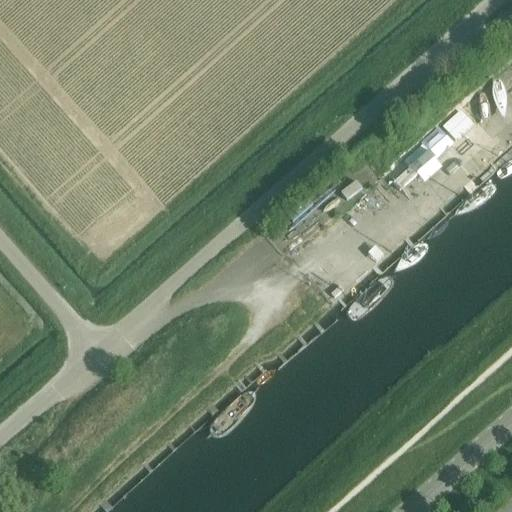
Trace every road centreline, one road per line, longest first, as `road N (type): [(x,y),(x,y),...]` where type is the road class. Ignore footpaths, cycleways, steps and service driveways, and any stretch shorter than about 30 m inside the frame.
road 1 (unclassified): [(0,444),(500,0)]
road 2 (tertiary): [(416,511),(511,427)]
